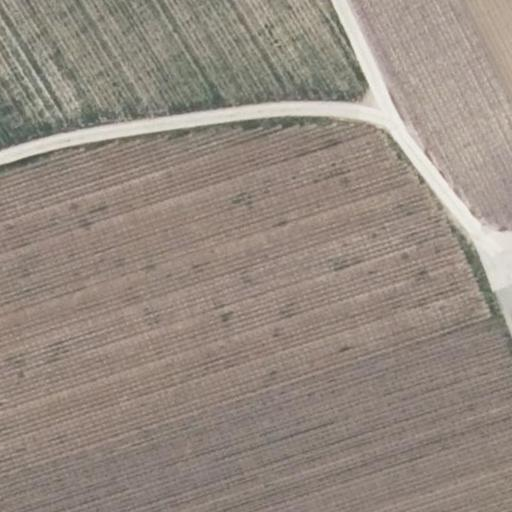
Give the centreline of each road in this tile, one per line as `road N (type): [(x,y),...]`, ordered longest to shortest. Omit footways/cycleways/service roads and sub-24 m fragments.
road 1 (track): [(391,118),(304,108),(235,114),(85,135),(0,159)]
road 2 (track): [(511,295),(486,245),(391,118),(345,0)]
